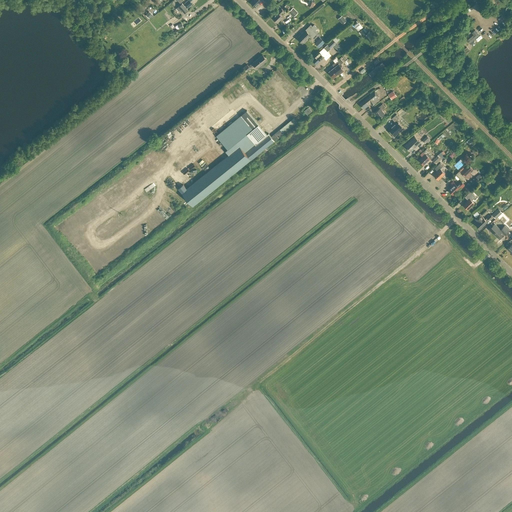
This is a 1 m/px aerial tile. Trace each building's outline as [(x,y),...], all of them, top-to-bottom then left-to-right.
[(181,4),(177,7),(183,14),(187,10),(181,4)] [(289,12),(293,17),(298,12),(293,7),(289,12)] [(284,11),(281,8),(278,12),(273,18),(277,22),(283,17),(281,15),(284,11)] [(342,15),(338,19),(343,24),(346,21),(342,15)] [(353,23),(355,25),(354,26),(358,31),(363,27),(357,19),(353,23)] [(303,43),(311,35),(315,30),(311,26),(306,31),(306,30),(298,38),(303,43)] [(480,35),(475,30),(472,33),(473,34),(466,40),(469,44),(480,35)] [(365,36),(375,48),(379,44),(368,33),(365,36)] [(319,39),(315,43),(319,48),(323,44),(319,39)] [(328,45),(327,45),(331,48),(336,43),(333,39),(328,45)] [(316,62),(317,62),(321,59),(322,60),(324,57),(326,60),(331,55),(328,51),(331,48),(327,45),(328,45),(327,44),(324,48),(324,47),(320,52),(320,51),(315,56),(316,56),(312,59),(315,62),(316,62)] [(267,61),(263,55),(253,63),(257,69),(260,67),(261,68),(262,68),(264,66),(264,65),(263,64),(267,61)] [(343,62),(340,58),(332,64),(334,67),(329,71),(333,77),(338,73),(338,74),(344,70),(339,64),(343,62)] [(384,65),(382,62),(367,73),(370,76),(384,65)] [(275,72),(272,79),(280,82),(281,77),(277,76),(278,73),(275,72)] [(379,96),(375,90),(370,95),(360,104),(364,109),(371,103),(372,105),(376,102),(374,100),(379,96)] [(388,94),(392,99),(398,94),(397,92),(395,93),(393,90),(388,94)] [(384,114),(381,110),(385,107),(383,104),(379,107),(380,108),(375,112),(379,118),(384,114)] [(228,154),(212,168),(187,188),(183,184),(178,188),(193,206),(240,168),(284,132),(282,129),(275,135),(274,134),(271,136),(268,133),(266,134),(247,110),(216,135),(227,149),(225,151),(228,154)] [(404,129),(398,122),(399,121),(397,119),(399,117),(396,114),(392,118),(396,123),(389,129),(394,136),(400,131),(401,132),(404,129)] [(415,136),(414,137),(405,146),(410,151),(413,148),(414,148),(421,142),(415,136)] [(433,156),(426,149),(420,154),(422,157),(419,160),(423,164),(430,158),(431,159),(433,156)] [(454,166),(458,170),(464,164),(460,159),(454,166)] [(445,173),(440,168),(443,165),(440,163),(434,168),(437,171),(434,175),(438,180),(445,173)] [(468,164),(460,171),(465,176),(472,169),(468,164)] [(453,194),(460,188),(461,189),(465,185),(461,180),(457,185),(453,181),(450,184),(452,186),(448,189),(453,194)] [(476,196),(471,191),(465,196),(468,199),(463,204),(468,209),(475,202),(472,200),(476,196)] [(499,208),(492,214),(496,218),(502,212),(499,208)] [(489,220),(493,216),(490,214),(485,219),(480,213),(475,218),(478,221),(476,224),(480,228),(488,220),(489,220)] [(500,229),(494,223),(493,225),(491,227),(489,228),(491,231),(492,231),(497,236),(502,231),(504,234),(509,230),(505,225),(500,229)]
